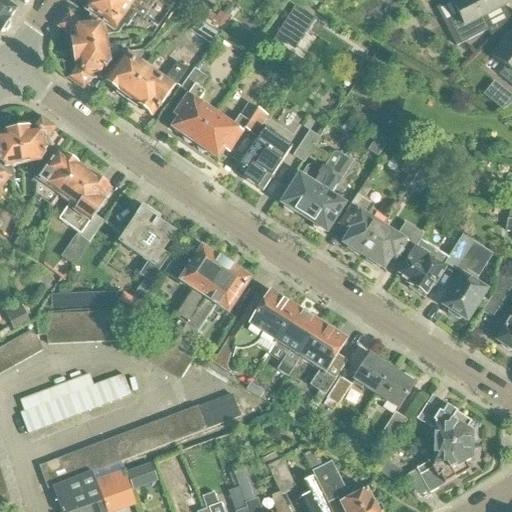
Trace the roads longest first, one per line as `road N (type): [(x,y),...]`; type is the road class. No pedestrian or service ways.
road 1 (residential): [(511,403),(3,72)]
road 2 (residential): [(0,391),(66,367),(114,361),(140,382),(150,408)]
road 3 (residential): [(16,458),(150,408)]
